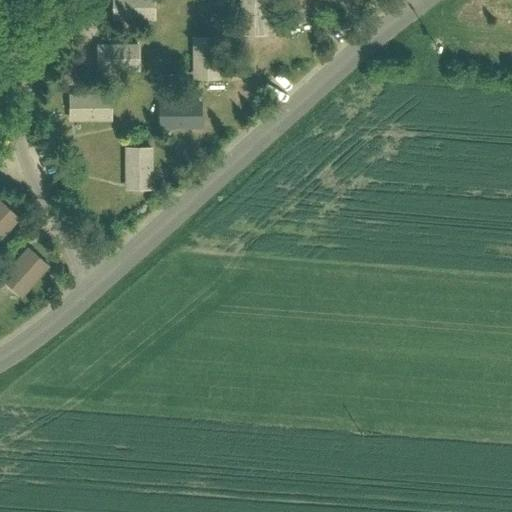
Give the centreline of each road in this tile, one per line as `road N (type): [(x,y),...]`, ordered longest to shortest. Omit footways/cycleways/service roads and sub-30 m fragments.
road 1 (residential): [(422,0),(95,286)]
road 2 (residential): [(74,0),(22,99),(17,155)]
road 3 (residential): [(17,155),(95,286)]
road 4 (residential): [(95,286),(0,359)]
